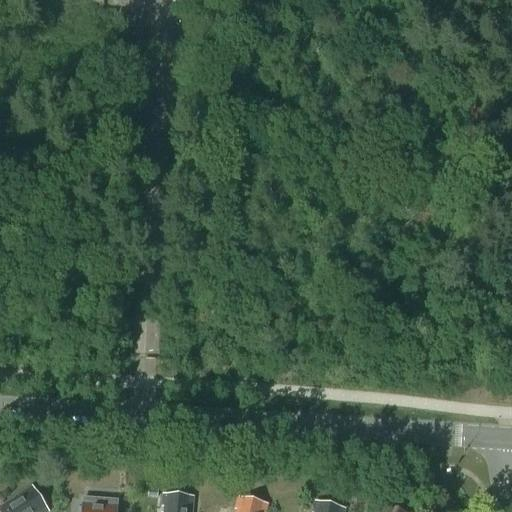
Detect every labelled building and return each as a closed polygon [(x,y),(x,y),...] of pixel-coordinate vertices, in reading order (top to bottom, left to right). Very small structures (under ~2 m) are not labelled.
[(47,511),(32,489),(0,510),(0,511),(47,511)] [(191,511),(193,499),(163,496),(162,508),(165,508),(164,511),(191,511)] [(265,511),(267,506),(238,499),(235,511),(238,511),(237,511),(265,511)] [(116,511),(117,508),(100,507),(100,501),(82,500),(81,511),(116,511)] [(343,511),(344,511),(315,503),(312,511),(343,511)]
